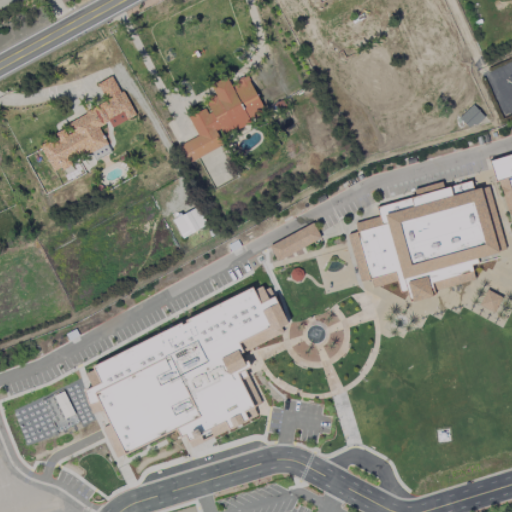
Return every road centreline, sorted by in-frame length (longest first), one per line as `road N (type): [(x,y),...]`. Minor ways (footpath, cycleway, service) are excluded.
road 1 (residential): [(511,485),(427,511),(384,509),(278,460),(121,511)]
road 2 (secondary): [(0,73),(134,0)]
